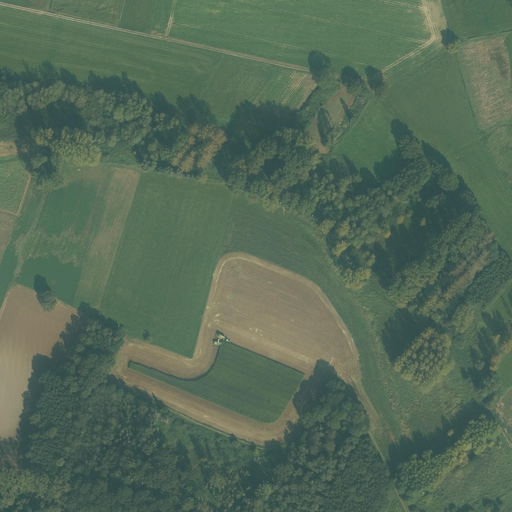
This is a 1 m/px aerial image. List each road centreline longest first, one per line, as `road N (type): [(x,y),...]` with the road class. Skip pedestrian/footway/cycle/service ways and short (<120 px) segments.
road 1 (track): [(0,2),(367,85),(499,248)]
road 2 (track): [(58,479),(110,350),(109,324),(10,283),(0,309)]
road 3 (track): [(187,511),(125,488),(0,472)]
road 4 (track): [(409,511),(336,380)]
